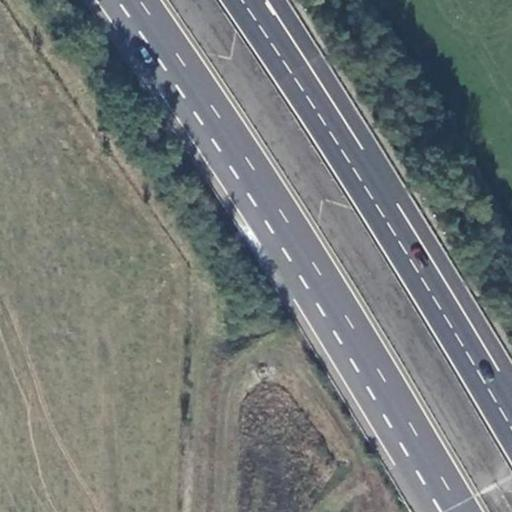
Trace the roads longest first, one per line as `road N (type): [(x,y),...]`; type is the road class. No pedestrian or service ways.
road 1 (trunk): [(105,0),(454,501)]
road 2 (trunk): [(136,0),(294,231),(454,501)]
road 3 (trunk): [(511,433),(242,0)]
road 4 (track): [(355,0),(511,247)]
